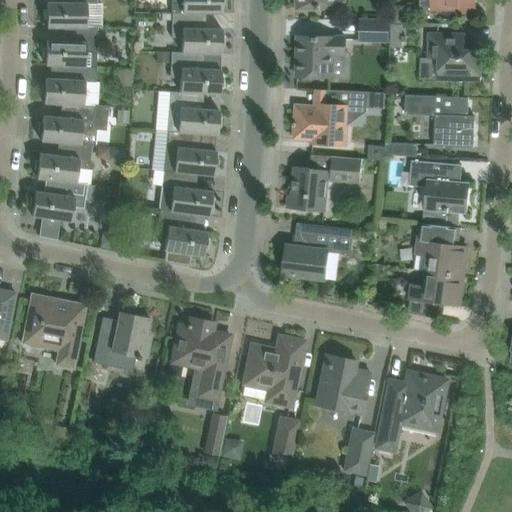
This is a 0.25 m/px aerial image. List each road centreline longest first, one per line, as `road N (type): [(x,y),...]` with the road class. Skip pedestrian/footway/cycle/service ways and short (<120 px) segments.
road 1 (residential): [(473,334),(485,309),(511,15)]
road 2 (residential): [(236,271),(255,156),(257,0)]
road 3 (residential): [(473,334),(456,340),(265,301),(236,271)]
road 4 (residential): [(236,271),(201,285),(0,242)]
road 5 (residential): [(0,173),(10,0)]
